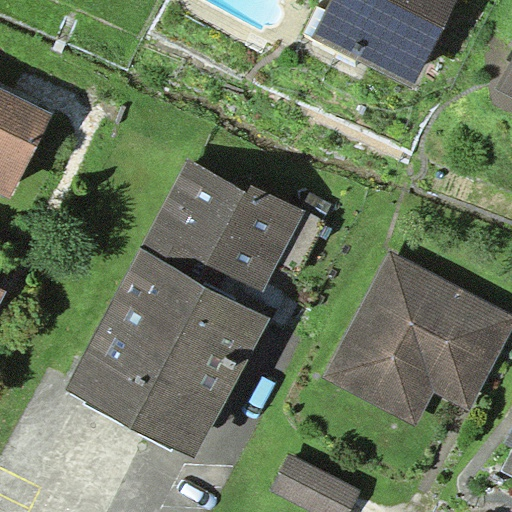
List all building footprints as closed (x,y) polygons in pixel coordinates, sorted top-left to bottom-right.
[(336,0),(329,16),(421,61),(451,0),(336,0)] [(48,104),(0,81),(0,172),(12,178),(48,104)] [(299,203),(195,152),(162,217),(267,268),(299,203)] [(267,305),(149,243),(82,371),(200,432),(267,305)] [(511,315),(511,310),(394,250),(333,367),(418,411),(436,375),(472,393),(511,315)] [(346,511),(359,487),(288,451),(270,487),(318,511),(346,511)]
